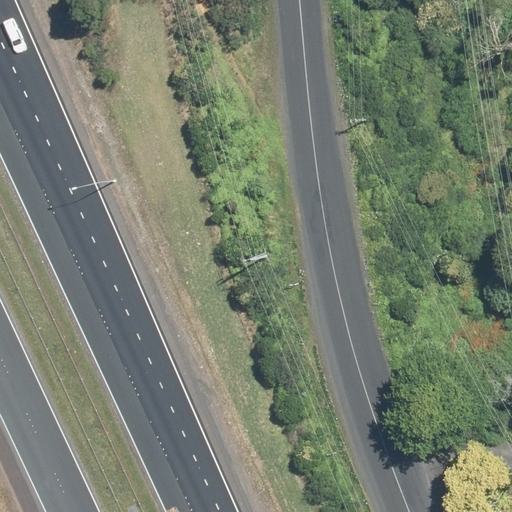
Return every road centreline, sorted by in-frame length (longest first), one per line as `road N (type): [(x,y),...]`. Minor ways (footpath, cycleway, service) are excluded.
road 1 (unclassified): [(407,511),(373,438),(325,225),(299,0)]
road 2 (motorway): [(0,97),(193,511)]
road 3 (track): [(207,0),(325,225)]
road 4 (motorway): [(72,511),(0,357)]
